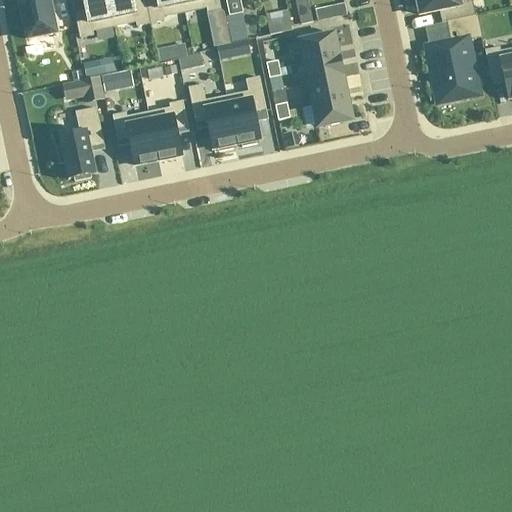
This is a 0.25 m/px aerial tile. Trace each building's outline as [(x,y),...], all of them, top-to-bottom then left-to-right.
[(48,0),(17,0),(26,42),(56,36),(48,0)] [(82,0),(85,12),(73,15),(79,41),(93,38),(92,34),(113,30),(107,0),(82,0)] [(107,0),(113,30),(135,25),(136,29),(149,26),(144,0),(132,3),(131,0),(107,0)] [(144,0),(149,26),(163,24),(162,20),(184,15),(180,0),(144,0)] [(180,0),(184,15),(205,11),(206,15),(220,12),(217,0),(180,0)] [(224,0),(228,19),(242,16),(238,0),(224,0)] [(468,5),(466,0),(411,0),(414,15),(418,14),(419,17),(440,13),(443,15),(445,25),(474,19),(472,4),(468,5)] [(511,14),(481,18),(484,39),(511,35),(511,14)] [(312,25),(310,17),(298,19),(300,27),(312,25)] [(437,105),(452,102),(477,97),(466,43),(481,40),(477,18),(474,19),(445,25),(450,45),(426,50),(437,101),(437,105)] [(281,35),(279,27),(267,30),(269,38),(281,35)] [(303,65),(338,58),(333,36),(299,44),(303,65)] [(380,37),(364,41),(374,77),(390,73),(380,37)] [(511,51),(500,54),(499,50),(484,53),(490,84),(504,81),(508,102),(511,100),(511,51)] [(215,54),(187,60),(190,71),(217,66),(215,54)] [(303,65),(307,87),(342,80),(338,58),(303,65)] [(265,66),(267,73),(279,71),(277,63),(265,66)] [(279,71),(267,73),(268,81),(280,79),(279,71)] [(247,94),(226,99),(236,147),(240,146),(241,150),(256,147),(255,143),(259,142),(254,116),(266,114),(258,80),(245,83),(247,94)] [(342,80),(307,87),(312,108),(347,101),(342,80)] [(81,84),(82,86),(84,99),(86,105),(102,102),(97,81),(81,84)] [(201,87),(187,90),(195,128),(207,126),(212,152),(216,151),(217,155),(232,152),(231,148),(236,147),(226,99),(204,103),(201,87)] [(291,111),(308,106),(305,93),(288,98),(291,111)] [(347,101),(312,108),(316,130),(351,123),(347,101)] [(169,110),(147,115),(157,164),(159,163),(181,158),(176,132),(187,130),(182,104),(168,107),(169,110)] [(274,108),(276,116),(287,113),(286,106),(274,108)] [(61,149),(55,150),(58,167),(64,166),(68,182),(73,181),(74,185),(90,181),(90,177),(95,176),(90,150),(103,147),(95,110),(74,115),(78,130),(58,135),(61,149)] [(289,121),(287,113),(276,116),(277,123),(289,121)] [(125,115),(111,118),(117,145),(129,142),(134,168),(155,163),(155,164),(157,164),(147,115),(126,119),(125,115)]
